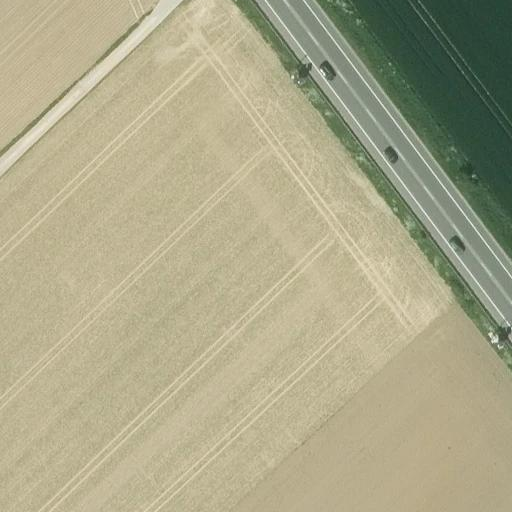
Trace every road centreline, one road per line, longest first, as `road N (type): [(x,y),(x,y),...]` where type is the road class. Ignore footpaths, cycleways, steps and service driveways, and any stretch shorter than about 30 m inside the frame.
road 1 (primary): [(511,294),(287,0)]
road 2 (track): [(0,167),(173,0)]
